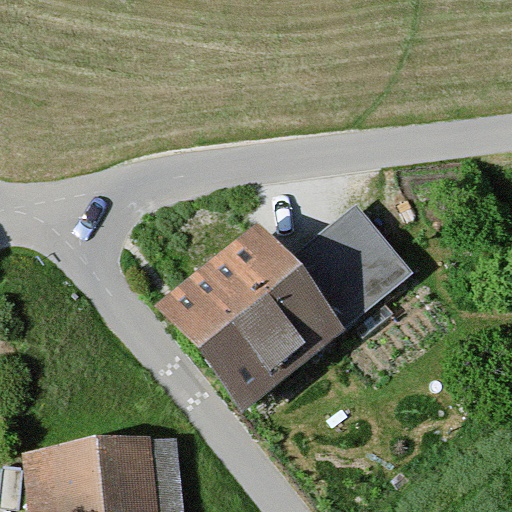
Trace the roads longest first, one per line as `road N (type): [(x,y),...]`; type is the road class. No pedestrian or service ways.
road 1 (residential): [(511,132),(52,200)]
road 2 (unclassified): [(286,511),(85,261),(52,200)]
